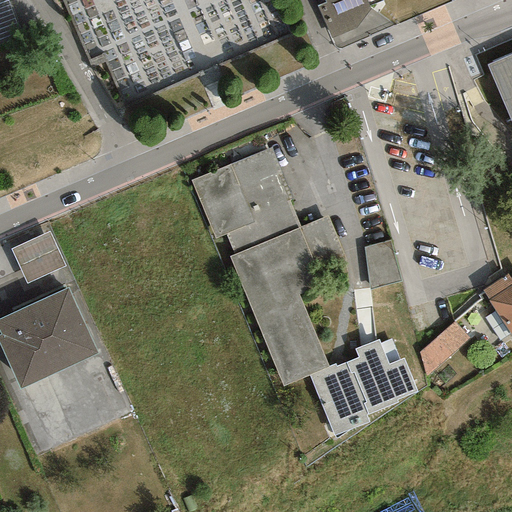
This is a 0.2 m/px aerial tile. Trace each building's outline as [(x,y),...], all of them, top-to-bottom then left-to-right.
[(322,0),(324,4),(316,6),(332,46),(336,49),(340,49),(394,26),(369,11),(369,6),(366,0),(322,0)] [(511,64),(491,73),(511,126),(511,64)] [(271,148),(190,181),(214,238),(225,233),(234,254),(229,256),(282,386),(308,375),(328,367),(299,296),(322,286),(318,276),(347,264),(327,217),(300,228),(288,201),(292,199),(271,148)] [(48,232),(10,250),(26,283),(64,265),(48,232)] [(400,280),(389,241),(363,247),(370,289),(400,280)] [(488,301),(511,285),(511,281),(507,274),(481,291),(488,301)] [(511,285),(488,301),(511,337),(511,285)] [(68,288),(0,318),(0,345),(19,389),(97,354),(68,288)] [(468,338),(453,321),(419,353),(426,376),(468,338)] [(378,340),(355,349),(358,358),(336,367),(335,364),(328,367),(308,375),(333,436),(368,422),(365,416),(398,403),(397,400),(416,393),(402,359),(388,364),(378,340)]
